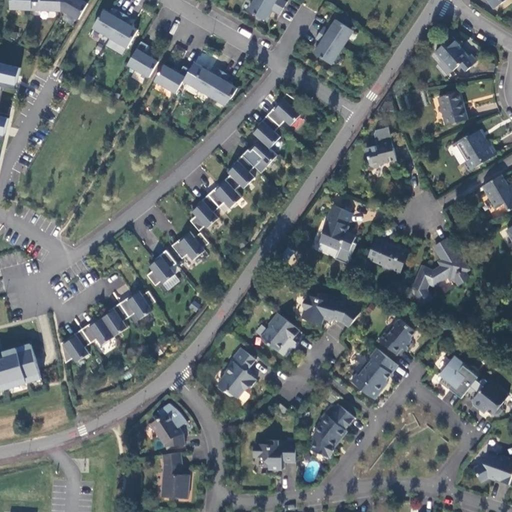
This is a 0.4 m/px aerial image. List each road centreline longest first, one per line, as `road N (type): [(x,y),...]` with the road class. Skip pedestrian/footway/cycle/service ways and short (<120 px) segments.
road 1 (residential): [(0,213),(72,256),(130,217),(227,130),(278,64)]
road 2 (residential): [(172,372),(359,115)]
road 3 (residential): [(0,451),(82,430),(126,409),(172,372)]
road 4 (residential): [(438,487),(472,435),(408,383),(379,420)]
road 5 (residential): [(359,115),(435,0)]
road 6 (residential): [(172,372),(214,431),(216,495)]
road 7 (residential): [(53,78),(20,134),(0,199)]
road 8 (residential): [(170,0),(278,64)]
